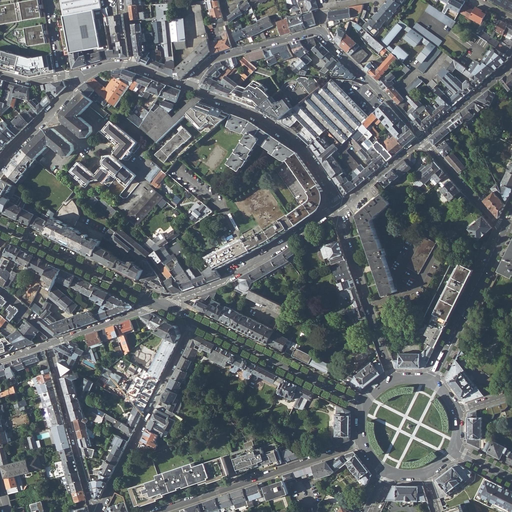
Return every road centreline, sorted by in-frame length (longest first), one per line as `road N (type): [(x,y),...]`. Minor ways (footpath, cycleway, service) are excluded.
road 1 (residential): [(158,511),(363,443)]
road 2 (residential): [(99,510),(194,320)]
road 3 (residential): [(339,207),(222,282),(160,303)]
road 4 (residential): [(188,86),(287,136),(339,207)]
road 5 (tertiary): [(365,405),(194,320)]
road 6 (residential): [(339,207),(393,381)]
road 7 (tertiary): [(0,225),(160,303)]
road 8 (residential): [(99,510),(47,345)]
road 9 (tertiary): [(506,233),(431,384)]
road 10 (residential): [(321,33),(422,139)]
road 11 (residential): [(422,139),(506,233)]
road 12 (residential): [(160,303),(47,345)]
